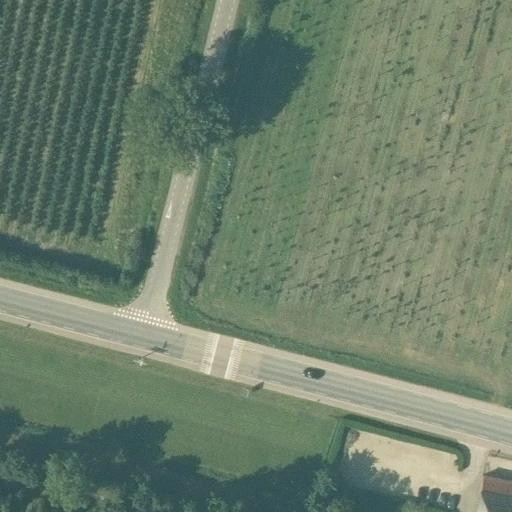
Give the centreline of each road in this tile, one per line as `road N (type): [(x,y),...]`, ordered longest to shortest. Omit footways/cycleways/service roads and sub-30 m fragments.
road 1 (tertiary): [(511,436),(139,339)]
road 2 (unclassified): [(139,339),(226,0)]
road 3 (tertiary): [(139,339),(0,304)]
